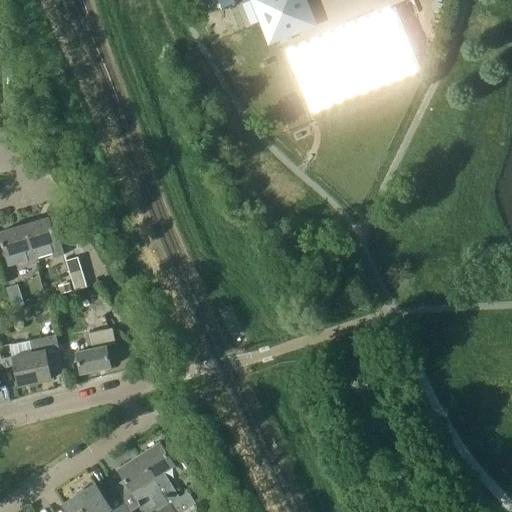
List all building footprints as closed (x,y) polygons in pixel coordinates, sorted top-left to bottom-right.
[(236,0),(192,0),(199,15),(236,0)] [(249,0),(242,3),(250,25),(258,22),(267,45),(316,26),(305,0),(249,0)] [(419,68),(395,6),(287,50),(311,111),(419,68)] [(35,247),(38,257),(53,252),(55,257),(65,254),(60,238),(57,239),(50,216),(25,224),(32,247),(35,247)] [(32,247),(25,224),(0,232),(0,234),(6,255),(9,266),(28,260),(30,265),(39,262),(38,257),(35,247),(32,247)] [(87,286),(78,256),(66,260),(75,290),(87,286)] [(71,290),(69,282),(58,285),(60,293),(71,290)] [(24,306),(17,284),(6,288),(13,310),(24,306)] [(113,309),(102,288),(89,291),(97,317),(103,315),(113,309)] [(116,344),(112,327),(90,332),(93,347),(76,351),(81,373),(110,366),(106,346),(116,344)] [(63,366),(56,334),(29,339),(32,351),(11,356),(18,386),(52,378),(50,369),(63,366)] [(139,456),(170,503),(175,511),(182,511),(196,503),(188,492),(180,497),(163,472),(173,465),(159,443),(139,456)] [(125,480),(113,487),(129,511),(140,506),(137,500),(150,494),(160,510),(170,503),(139,456),(118,469),(125,480)] [(129,511),(113,487),(102,494),(95,484),(64,504),(68,511),(103,511),(110,508),(112,511),(129,511)]
